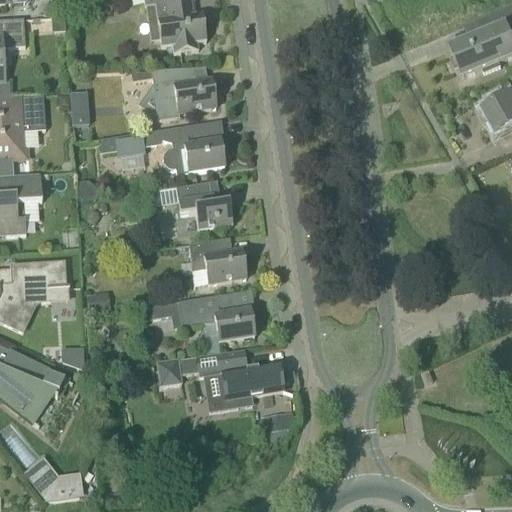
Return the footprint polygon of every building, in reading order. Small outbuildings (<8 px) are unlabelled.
[(193,0),(141,0),(143,11),(154,10),(160,53),(171,51),(172,58),(197,55),(196,48),(205,47),(201,18),(192,19),(190,5),(194,4),(193,0)] [(511,60),(511,44),(511,43),(506,30),(511,27),(511,8),(490,17),(496,32),(477,40),(477,39),(469,42),(469,44),(450,51),(463,81),(482,73),(483,77),(500,70),(499,66),(511,60)] [(22,24),(0,25),(0,87),(4,87),(2,63),(6,62),(5,53),(24,52),(22,24)] [(214,95),(212,93),(210,85),(194,88),(191,73),(150,75),(158,126),(179,122),(178,119),(215,113),(214,105),(215,102),(215,99),(214,95)] [(87,129),(85,96),(69,97),(71,129),(87,129)] [(511,96),(503,102),(502,101),(481,113),(496,139),(511,130),(511,96)] [(17,104),(11,105),(0,105),(0,161),(12,161),(12,163),(24,162),(26,159),(26,151),(21,151),(20,135),(44,133),(42,101),(17,102),(17,104)] [(201,129),(182,132),(98,145),(98,146),(100,146),(102,157),(117,154),(118,155),(123,160),(137,158),(141,151),(140,151),(156,148),(156,145),(170,149),(171,154),(169,155),(165,157),(163,160),(162,164),(162,169),(165,172),(168,174),(172,175),(174,175),(175,180),(223,173),(221,162),(225,159),(223,146),(204,149),(201,129)] [(41,207),(39,179),(0,181),(0,233),(5,233),(6,241),(25,240),(24,225),(18,225),(17,209),(41,207)] [(210,187),(190,190),(174,193),(179,221),(194,218),(197,236),(231,230),(228,208),(214,211),(210,187)] [(244,266),(242,263),(241,256),(224,258),(222,244),(187,249),(192,277),(205,275),(207,289),(245,283),(244,276),(245,273),(245,269),(244,266)] [(49,294),(66,293),(64,266),(9,270),(9,275),(0,275),(0,326),(21,336),(32,313),(33,311),(35,309),(37,307),(39,307),(41,306),(50,306),(49,294)] [(253,315),(249,316),(236,318),(233,298),(169,308),(174,334),(214,328),(217,348),(253,342),(251,332),(255,329),(253,315)] [(82,353),(60,354),(61,367),(83,376),(82,353)] [(72,388),(6,358),(0,355),(0,401),(38,431),(39,430),(28,422),(46,398),(56,402),(57,401),(56,401),(63,386),(71,390),(72,388)] [(277,369),(245,375),(242,356),(195,363),(198,382),(215,380),(219,406),(282,396),(277,369)] [(289,417),(258,421),(261,438),(291,433),(289,417)] [(21,464),(34,454),(17,433),(4,444),(21,464)] [(78,501),(76,487),(54,490),(41,474),(28,484),(46,506),(78,501)]
